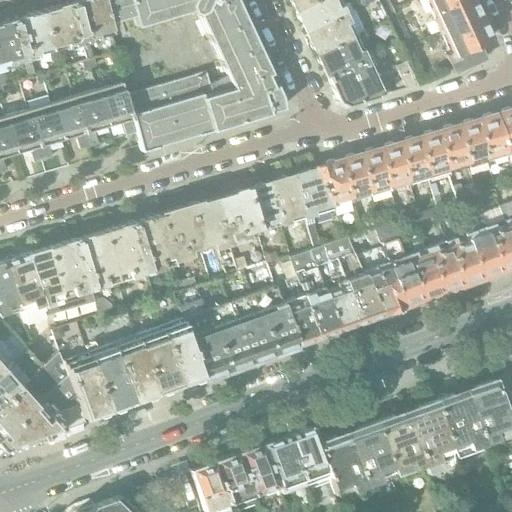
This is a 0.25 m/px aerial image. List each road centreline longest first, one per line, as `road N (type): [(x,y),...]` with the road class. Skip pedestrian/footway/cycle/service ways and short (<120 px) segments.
road 1 (residential): [(511,310),(0,494)]
road 2 (residential): [(326,129),(0,223)]
road 3 (residential): [(326,129),(374,123),(511,79)]
road 4 (residential): [(263,0),(326,129)]
